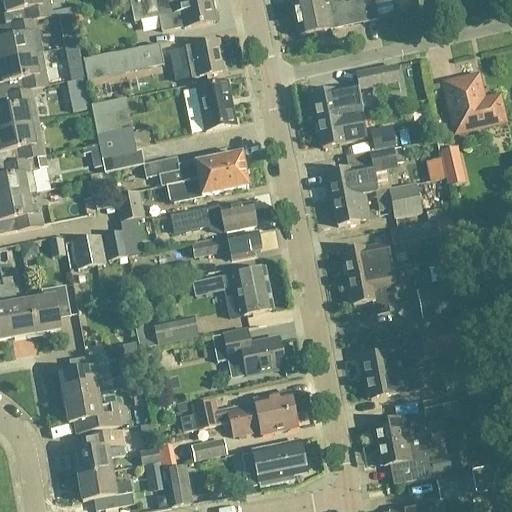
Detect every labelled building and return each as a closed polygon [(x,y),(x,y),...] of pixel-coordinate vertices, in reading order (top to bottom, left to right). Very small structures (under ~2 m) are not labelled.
[(25,25),(35,23),(50,20),(46,0),(0,0),(0,7),(3,7),(6,17),(23,13),(25,25)] [(207,0),(136,0),(128,2),(133,26),(157,21),(160,36),(182,31),(182,33),(213,26),(207,0)] [(359,5),(362,17),(364,26),(377,23),(372,0),(308,0),(292,3),(296,22),(319,17),(318,13),(359,5)] [(448,0),(431,0),(434,12),(450,8),(448,0)] [(364,26),(362,17),(359,5),(318,13),(319,17),(296,22),(300,39),(364,26)] [(0,65),(41,57),(37,36),(35,23),(25,25),(9,28),(12,41),(0,43),(0,65)] [(217,45),(185,51),(188,68),(193,67),(196,80),(223,75),(217,45)] [(158,48),(104,59),(108,79),(162,68),(158,48)] [(23,95),(31,93),(48,90),(45,78),(41,57),(0,65),(0,76),(1,76),(3,86),(20,83),(23,95)] [(356,92),(384,87),(381,72),(351,78),(354,91),(356,91),(356,92)] [(443,87),(455,137),(490,129),(489,126),(504,123),(498,100),(483,104),(477,79),(443,87)] [(234,129),(225,85),(195,91),(204,135),(234,129)] [(311,97),(317,125),(349,119),(361,117),(356,92),(356,91),(354,91),(333,95),(333,93),(311,97)] [(0,134),(30,128),(38,127),(31,93),(23,95),(6,98),(9,111),(0,112),(0,134)] [(96,140),(131,133),(125,103),(90,110),(96,140)] [(349,119),(317,125),(322,153),(343,149),(343,147),(366,143),(361,117),(349,119)] [(2,168),(35,162),(45,160),(42,147),(34,149),(30,128),(0,134),(0,168),(2,168)] [(92,174),(101,172),(97,151),(88,152),(92,174)] [(332,203),(365,197),(365,198),(377,196),(373,179),(397,174),(393,153),(345,162),(347,173),(327,176),(332,203)] [(142,170),(139,156),(100,165),(103,178),(142,170)] [(166,190),(243,174),(240,157),(193,167),(193,166),(177,169),(178,175),(158,179),(161,191),(166,190)] [(43,161),(36,162),(38,173),(46,172),(43,161)] [(0,202),(27,198),(23,177),(38,174),(35,162),(2,168),(5,181),(0,181),(0,202)] [(145,182),(158,179),(155,166),(142,169),(145,182)] [(247,191),(243,174),(166,190),(169,206),(172,208),(201,202),(201,200),(247,191)] [(462,174),(444,178),(447,190),(464,186),(462,174)] [(420,218),(414,188),(386,193),(392,223),(420,218)] [(113,200),(119,225),(143,221),(138,195),(113,200)] [(110,197),(93,201),(96,213),(113,209),(110,197)] [(370,224),(365,198),(365,197),(332,203),(337,232),(358,228),(358,226),(370,224)] [(31,218),(30,211),(27,198),(0,202),(0,236),(41,229),(39,217),(31,218)] [(254,230),(250,207),(219,213),(218,210),(169,220),(172,238),(206,231),(218,237),(223,236),(223,237),(254,230)] [(426,226),(449,222),(447,211),(424,216),(426,226)] [(449,222),(426,226),(388,234),(391,250),(438,240),(438,239),(452,236),(449,222)] [(121,235),(119,236),(100,239),(106,265),(127,260),(121,235)] [(225,244),(200,249),(190,251),(192,262),(228,255),(230,265),(253,260),(252,256),(259,254),(256,236),(225,242),(225,244)] [(97,240),(83,243),(90,270),(103,267),(97,240)] [(76,273),(90,270),(83,243),(70,246),(76,273)] [(62,261),(60,245),(48,247),(50,263),(62,261)] [(342,255),(347,282),(391,274),(386,248),(363,253),(363,251),(342,255)] [(229,322),(241,319),(272,313),(263,272),(208,283),(210,296),(223,293),(229,322)] [(396,277),(391,274),(347,282),(352,310),(371,307),(373,318),(387,315),(383,292),(394,290),(397,285),(396,277)] [(420,324),(464,315),(458,286),(414,295),(420,324)] [(11,342),(34,338),(28,305),(15,307),(12,289),(2,291),(11,342)] [(0,343),(11,342),(2,291),(0,291),(0,343)] [(28,305),(34,338),(59,334),(57,323),(69,320),(64,291),(40,295),(42,303),(28,305)] [(192,321),(153,329),(157,348),(196,340),(192,321)] [(433,335),(436,349),(461,344),(458,330),(433,335)] [(211,341),(216,365),(240,361),(244,380),(283,372),(277,342),(249,348),(246,334),(211,341)] [(365,382),(415,373),(411,351),(361,360),(365,382)] [(59,379),(63,403),(96,397),(93,385),(101,383),(97,359),(67,364),(70,377),(59,379)] [(471,395),(466,372),(440,378),(445,401),(453,399),(471,395)] [(419,394),(415,373),(365,382),(369,404),(419,394)] [(96,397),(63,403),(68,428),(79,426),(81,437),(118,431),(114,407),(98,410),(96,397)] [(229,427),(229,428),(293,415),(289,397),(253,404),(254,408),(215,416),(218,429),(229,427)] [(445,401),(420,405),(423,422),(441,418),(442,422),(457,419),(453,399),(445,401)] [(190,410),(195,434),(218,429),(215,416),(212,405),(190,410)] [(293,415),(229,428),(232,441),(259,436),(260,439),(296,432),(293,415)] [(374,427),(378,449),(424,440),(424,439),(420,418),(374,427)] [(72,458),(77,482),(110,477),(108,464),(124,461),(119,436),(82,443),(84,455),(72,458)] [(382,471),(389,470),(410,466),(411,472),(429,469),(427,460),(433,459),(429,438),(424,439),(424,440),(378,449),(382,471)] [(189,450),(192,466),(225,459),(222,443),(189,450)] [(259,491),(276,488),(292,484),(291,480),(305,477),(305,475),(309,470),(308,464),(302,462),(299,445),(251,455),(259,491)] [(138,459),(140,471),(158,468),(156,455),(138,459)] [(430,463),(431,468),(433,479),(461,474),(458,458),(430,463)] [(0,497),(18,498),(19,469),(0,468),(0,497)] [(163,474),(167,499),(170,511),(190,508),(184,471),(163,474)] [(112,488),(110,477),(77,482),(81,506),(93,504),(94,511),(116,511),(132,509),(128,485),(112,488)] [(437,485),(441,504),(475,498),(472,479),(437,485)]
